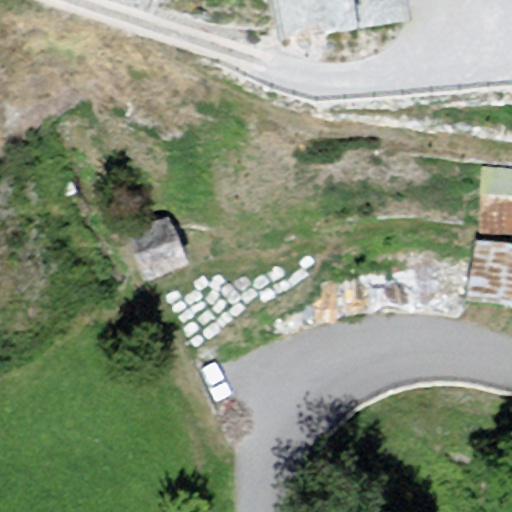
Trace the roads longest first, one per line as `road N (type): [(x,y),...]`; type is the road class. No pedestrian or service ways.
road 1 (track): [(151,26),(293,69),(381,61),(510,22)]
road 2 (residential): [(511,357),(433,343),(393,345),(333,367),(283,410),(259,462),(250,511)]
